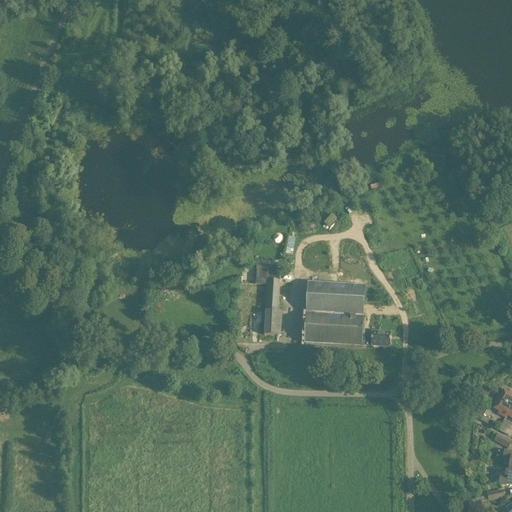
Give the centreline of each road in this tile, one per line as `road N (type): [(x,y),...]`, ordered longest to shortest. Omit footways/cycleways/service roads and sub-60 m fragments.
road 1 (residential): [(403,395),(273,390),(220,345),(79,343),(0,248)]
road 2 (track): [(0,245),(10,241),(108,0)]
road 3 (unclassified): [(0,175),(74,0)]
road 4 (track): [(363,267),(374,250),(461,235),(511,216)]
road 5 (track): [(90,345),(64,325),(10,253),(10,241)]
